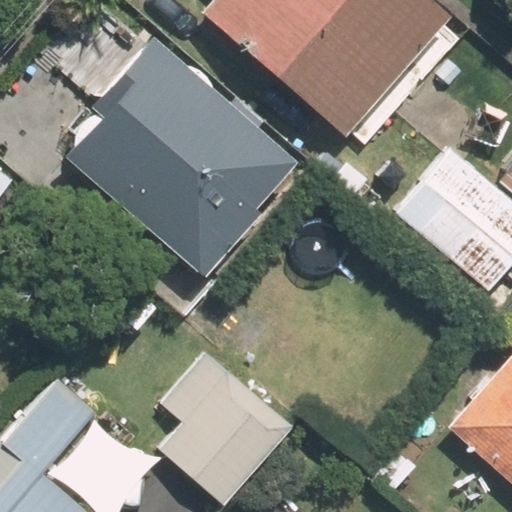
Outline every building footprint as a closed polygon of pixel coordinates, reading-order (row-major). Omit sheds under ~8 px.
[(213,0),(195,24),(341,138),(443,7),(433,0),(213,0)] [(301,172),(147,35),(49,145),(204,282),(301,172)] [(511,243),(511,205),(435,151),(388,216),(483,284),(511,243)] [(511,154),(495,178),(511,190),(511,154)] [(0,174),(0,197),(11,186),(0,174)] [(286,337),(221,280),(194,312),(259,368),(286,337)] [(195,347),(151,408),(171,422),(148,452),(221,505),(287,415),(195,347)] [(511,353),(448,427),(511,482),(511,353)] [(0,430),(0,511),(84,511),(45,481),(103,409),(51,367),(0,430)]
